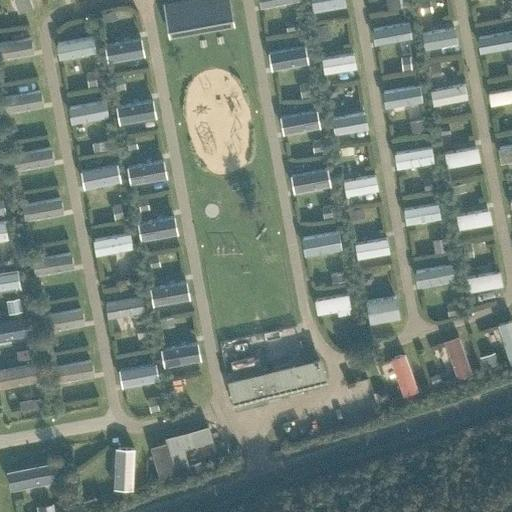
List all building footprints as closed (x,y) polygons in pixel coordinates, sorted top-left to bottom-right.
[(385,0),(388,9),(404,6),(403,0),(385,0)] [(429,0),(420,2),(421,11),(430,9),(429,0)] [(180,1),(164,4),(170,35),(186,32),(180,1)] [(501,17),(511,15),(509,4),(503,5),(499,11),(501,17)] [(114,9),(102,13),(104,20),(116,17),(114,9)] [(298,19),(285,20),(286,30),(299,29),(298,19)] [(329,23),(316,25),(319,40),(331,38),(329,23)] [(410,55),(401,56),(402,69),(411,68),(410,55)] [(439,58),(429,60),(432,76),(442,74),(439,58)] [(94,72),(86,73),(88,84),(96,83),(94,72)] [(122,76),(114,77),(117,88),(124,87),(122,76)] [(307,83),(299,84),(301,96),(309,94),(307,83)] [(337,84),(327,86),(329,96),(335,95),(338,91),(337,84)] [(421,119),(410,121),(412,132),(423,130),(421,119)] [(320,139),(311,140),(313,151),(321,150),(320,139)] [(109,140),(92,142),(93,150),(110,148),(109,140)] [(342,154),(353,153),(352,145),(340,146),(342,154)] [(424,189),(433,188),(431,177),(422,179),(424,189)] [(463,182),(451,184),(452,192),(465,190),(463,182)] [(146,197),(138,199),(140,210),(148,208),(146,197)] [(330,205),(322,206),(323,217),(332,216),(330,205)] [(362,207),(350,209),(352,219),(364,216),(362,207)] [(445,250),(443,237),(432,239),(434,252),(445,250)] [(157,254),(149,256),(151,267),(159,265),(157,254)] [(361,273),(363,284),(369,283),(373,277),(372,271),(361,273)] [(18,297),(6,299),(8,312),(21,310),(18,297)] [(453,303),(446,304),(443,310),(445,316),(455,313),(453,303)] [(172,316),(159,318),(160,327),(173,324),(172,316)] [(138,338),(147,336),(145,326),(136,327),(138,338)] [(354,344),(352,333),(346,334),(342,339),(343,345),(354,344)] [(27,348),(15,350),(17,359),(29,357),(27,348)] [(494,351),(479,356),(483,368),(497,363),(494,351)] [(319,357),(229,379),(236,407),(267,399),(266,395),(325,381),(319,357)] [(438,372),(429,376),(432,384),(441,381),(438,372)] [(21,410),(33,408),(33,407),(41,405),(40,397),(31,399),(31,398),(19,400),(21,410)] [(155,397),(148,398),(151,411),(158,409),(155,397)] [(166,442),(150,446),(159,476),(189,467),(184,448),(212,440),(208,425),(165,437),(166,442)] [(38,446),(40,457),(52,455),(50,444),(38,446)] [(93,491),(81,496),(85,505),(97,501),(93,491)] [(53,503),(37,505),(38,511),(50,511),(54,511),(53,503)]
